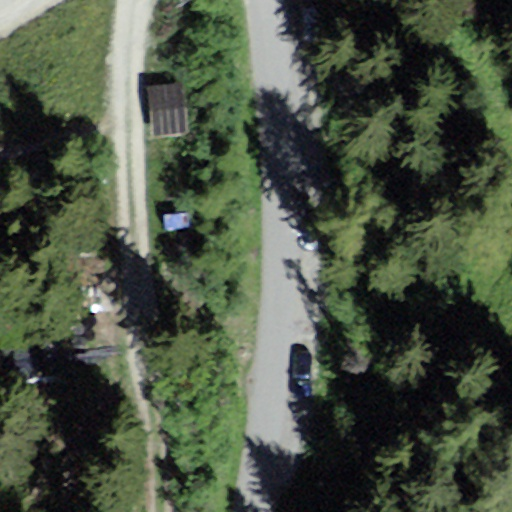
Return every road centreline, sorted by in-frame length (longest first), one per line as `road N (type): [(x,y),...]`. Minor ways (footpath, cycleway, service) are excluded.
road 1 (track): [(131,0),(126,138),(159,511)]
road 2 (residential): [(248,511),(271,276),(266,0)]
